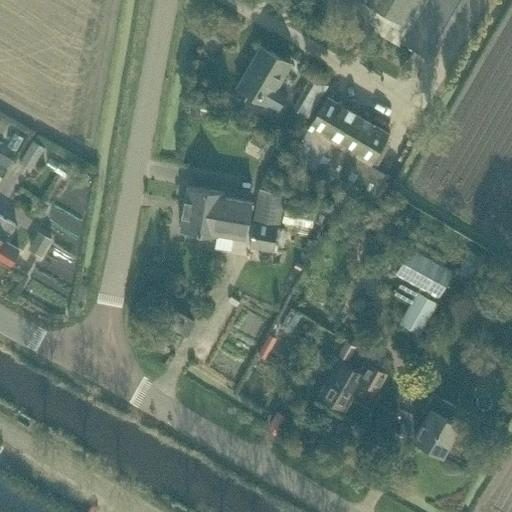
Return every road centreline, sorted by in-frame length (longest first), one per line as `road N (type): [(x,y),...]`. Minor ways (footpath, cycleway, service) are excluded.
road 1 (unclassified): [(95,367),(165,0)]
road 2 (unclassified): [(344,511),(95,367)]
road 3 (unclassified): [(144,511),(0,427)]
